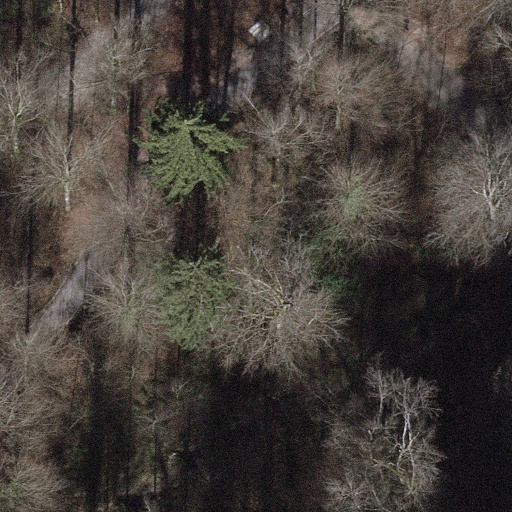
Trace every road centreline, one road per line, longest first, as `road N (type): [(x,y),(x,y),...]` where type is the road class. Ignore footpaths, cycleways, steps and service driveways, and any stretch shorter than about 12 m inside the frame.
road 1 (track): [(342,2),(155,172),(0,379)]
road 2 (track): [(342,2),(445,100),(511,129)]
road 3 (track): [(0,95),(88,77),(115,59),(165,0)]
